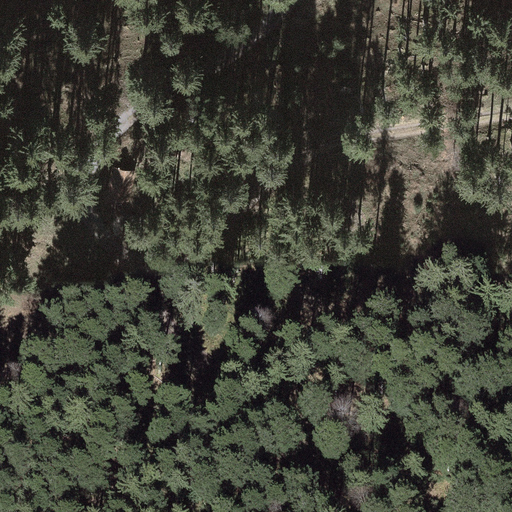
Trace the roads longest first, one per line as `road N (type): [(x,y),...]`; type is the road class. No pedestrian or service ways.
road 1 (track): [(138,272),(227,243),(244,207),(287,166),(362,137),(511,151)]
road 2 (track): [(289,0),(126,112),(81,195),(138,272)]
road 3 (track): [(138,272),(307,511)]
